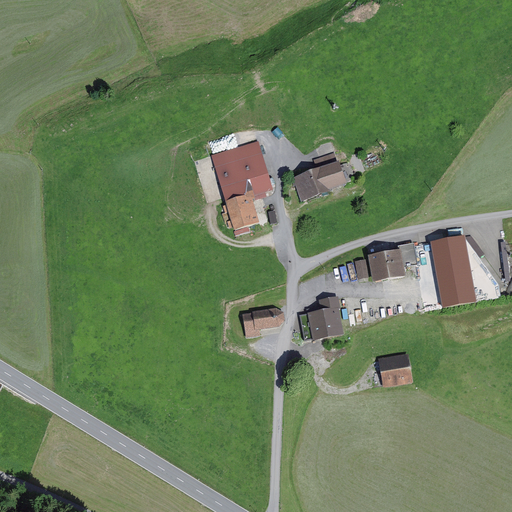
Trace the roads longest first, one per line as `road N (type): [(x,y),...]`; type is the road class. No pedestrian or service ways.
road 1 (secondary): [(0,370),(232,511)]
road 2 (residential): [(273,511),(281,354),(297,269)]
road 3 (track): [(297,269),(374,237),(511,213)]
